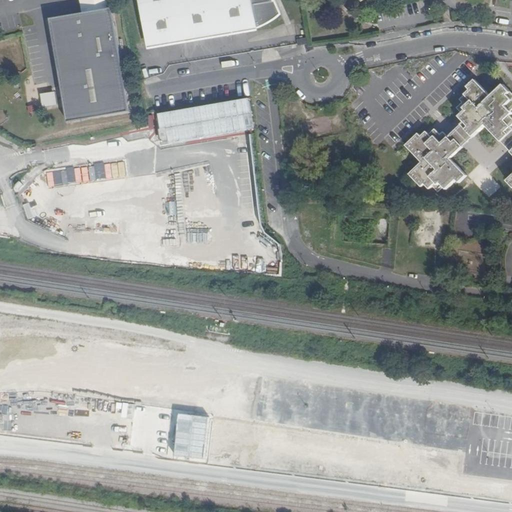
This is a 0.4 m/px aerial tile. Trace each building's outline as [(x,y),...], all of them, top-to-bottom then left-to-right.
[(140,0),(148,41),(161,39),(161,42),(171,40),(170,37),(173,37),(174,40),(183,38),(183,35),(185,35),(186,38),(195,36),(195,33),(245,25),(246,31),(252,29),(258,27),(264,24),(270,21),(275,17),(280,13),(274,0),(140,0)] [(112,8),(76,14),(77,18),(65,20),(68,40),(58,42),(68,99),(64,99),(68,122),(130,112),(112,8)] [(76,14),(50,19),(64,99),(68,99),(58,42),(68,40),(65,20),(77,18),(76,14)] [(307,38),(297,40),(299,46),(309,44),(307,38)] [(511,127),(511,93),(504,85),(492,97),(475,80),(468,87),(471,90),(461,100),(464,103),(458,108),(464,114),(461,117),(465,122),(449,138),(444,132),(441,135),(436,130),(430,135),(427,132),(422,137),(419,134),(407,146),(423,163),(410,175),(422,187),(425,184),(430,189),(433,186),(438,192),(444,187),(447,189),(457,180),(460,183),(467,176),(451,159),(486,125),(508,148),(511,151),(511,176),(508,181),(511,185),(511,127)] [(252,100),(160,110),(164,143),(256,133),(252,100)] [(255,150),(251,136),(243,138),(247,153),(255,150)] [(97,166),(45,170),(47,193),(70,191),(71,206),(65,207),(66,221),(80,220),(79,214),(80,214),(78,186),(99,185),(97,166)]
